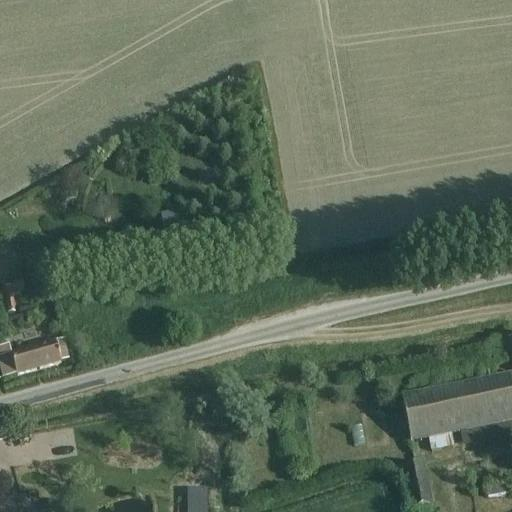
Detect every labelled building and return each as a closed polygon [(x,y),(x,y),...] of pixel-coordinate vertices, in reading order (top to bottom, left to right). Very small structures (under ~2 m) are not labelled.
[(182,222),(163,225),(168,253),(186,250),(182,222)] [(12,287),(5,288),(8,313),(15,313),(12,287)] [(34,352),(13,358),(9,346),(0,348),(0,367),(4,380),(69,360),(63,343),(43,349),(34,352)] [(511,374),(400,398),(410,443),(511,421),(511,374)] [(300,426),(284,429),(287,449),(304,447),(300,426)] [(24,442),(26,453),(45,450),(43,439),(24,442)] [(433,511),(426,477),(423,465),(401,470),(410,511),(433,511)] [(503,473),(483,478),(485,489),(506,484),(503,473)] [(207,511),(208,492),(188,492),(187,511),(207,511)]
